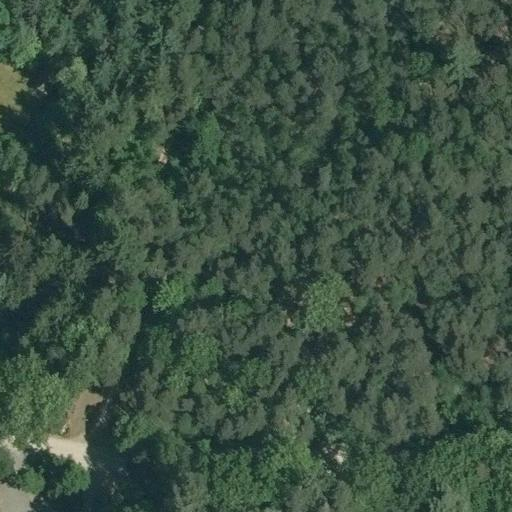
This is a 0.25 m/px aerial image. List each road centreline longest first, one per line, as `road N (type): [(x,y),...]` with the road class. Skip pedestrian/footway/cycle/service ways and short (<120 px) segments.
road 1 (track): [(213,0),(96,453)]
road 2 (track): [(511,476),(120,458)]
